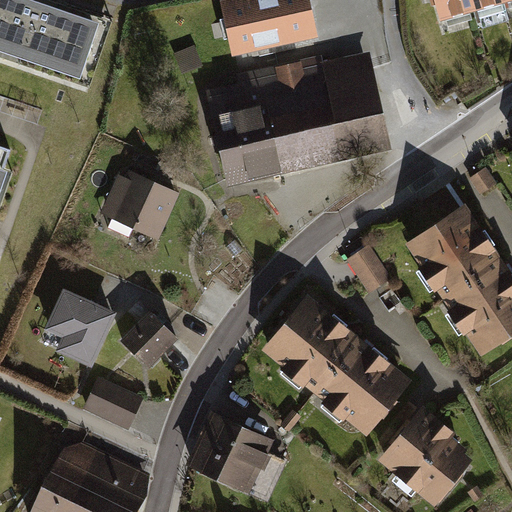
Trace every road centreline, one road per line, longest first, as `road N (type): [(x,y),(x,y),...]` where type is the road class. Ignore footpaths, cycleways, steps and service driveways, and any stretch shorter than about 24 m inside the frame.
road 1 (residential): [(153,511),(198,382),(272,280),(325,230),(511,100)]
road 2 (track): [(391,0),(404,72),(448,144)]
